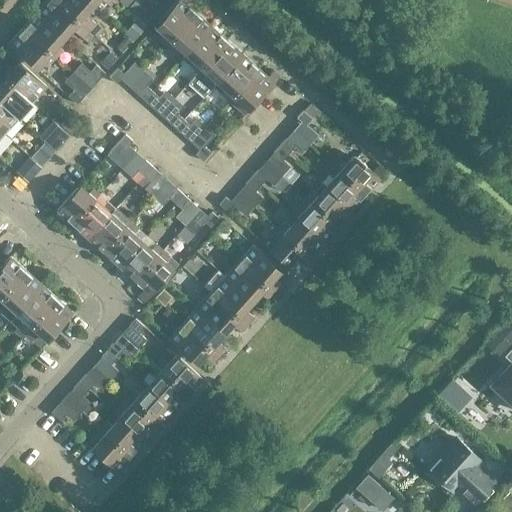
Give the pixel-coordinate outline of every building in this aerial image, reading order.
[(90,31),(55,0),(47,0),(37,12),(62,34),(70,26),(83,38),(90,31)] [(90,3),(86,0),(55,0),(90,31),(96,24),(83,11),(90,3)] [(177,0),(157,23),(158,23),(173,37),(196,12),(186,3),(188,0),(177,0)] [(62,34),(37,12),(23,27),(55,56),(62,49),(54,43),(62,34)] [(196,12),(173,37),(189,51),(212,26),(196,12)] [(197,72),(227,40),(212,26),(189,51),(182,58),(197,72)] [(55,56),(23,27),(9,43),(34,66),(41,57),(48,64),(55,56)] [(213,86),(243,54),(227,40),(197,72),(213,86)] [(229,100),(235,93),(258,68),(243,54),(213,86),(229,100)] [(46,86),(22,64),(14,72),(2,61),(0,63),(0,73),(32,102),(46,86)] [(96,64),(90,71),(99,79),(105,73),(96,64)] [(116,83),(120,79),(125,74),(117,68),(109,76),(116,83)] [(274,82),(258,68),(235,93),(251,108),(274,82)] [(32,102),(0,73),(0,85),(2,87),(0,88),(0,100),(18,117),(32,102)] [(153,91),(147,86),(138,95),(144,100),(153,91)] [(82,98),(73,90),(68,96),(77,104),(82,98)] [(150,106),(158,96),(153,91),(144,100),(150,106)] [(18,117),(0,100),(0,128),(4,132),(18,117)] [(303,110),(297,117),(306,125),(312,118),(303,110)] [(44,164),(76,123),(62,112),(43,136),(45,138),(32,154),(44,164)] [(184,119),(178,114),(170,123),(175,128),(184,119)] [(190,124),(184,119),(175,128),(181,134),(190,124)] [(124,150),(129,145),(133,141),(125,134),(117,143),(124,150)] [(285,139),(279,145),(289,154),(294,147),(285,139)] [(204,145),(199,150),(196,154),(203,161),(211,152),(204,145)] [(289,154),(279,145),(274,151),(283,159),(289,154)] [(30,155),(20,169),(30,177),(41,163),(30,155)] [(341,159),(334,166),(364,193),(379,177),(356,157),(348,165),(341,159)] [(146,161),(138,170),(145,176),(153,167),(146,161)] [(364,193),(334,166),(328,173),(335,180),(328,188),(327,188),(350,209),(364,193)] [(153,167),(145,176),(150,181),(159,172),(153,167)] [(261,185),(266,179),(257,171),(252,177),(261,185)] [(252,177),(246,183),(255,191),(261,185),(252,177)] [(77,187),(57,210),(73,224),(108,185),(100,179),(92,188),(92,187),(86,194),(77,187)] [(328,188),(322,183),(314,192),(313,190),(306,197),(336,224),(350,209),(327,188),(328,188)] [(108,185),(73,224),(88,238),(109,215),(116,208),(107,200),(114,192),(108,185)] [(177,189),(169,198),(175,203),(183,194),(177,189)] [(183,194),(175,203),(182,209),(190,200),(183,194)] [(234,205),(230,201),(226,196),(219,204),(228,212),(234,205)] [(336,224),(306,197),(300,205),(291,213),(299,220),(300,219),(323,240),(336,224)] [(212,212),(203,221),(211,227),(219,218),(212,212)] [(109,215),(88,238),(104,252),(131,222),(124,215),(117,222),(109,215)] [(285,222),(279,228),(309,255),(323,240),(300,219),(299,220),(292,228),(285,222)] [(131,222),(104,252),(119,266),(140,243),(132,235),(138,228),(131,222)] [(309,255),(279,228),(272,236),(279,242),(271,251),(294,271),(309,255)] [(140,243),(119,266),(135,280),(162,249),(155,243),(148,251),(140,243)] [(252,244),(238,260),(275,293),(281,286),(269,274),(277,266),(252,244)] [(162,249),(135,280),(151,294),(171,271),(163,264),(169,256),(162,249)] [(10,256),(0,267),(0,298),(26,270),(10,256)] [(238,260),(224,276),(248,298),(256,289),(269,300),(275,293),(238,260)] [(26,270),(0,298),(0,313),(10,302),(19,309),(41,284),(26,270)] [(248,298),(224,276),(218,270),(204,286),(210,291),(247,324),(253,317),(241,306),(248,298)] [(41,284),(19,309),(27,317),(15,331),(22,337),(57,298),(41,284)] [(210,291),(196,307),(221,329),(228,320),(240,331),(247,324),(210,291)] [(57,298),(22,337),(29,343),(41,330),(50,337),(73,312),(57,298)] [(196,307),(182,322),(219,355),(225,348),(213,337),(221,329),(196,307)] [(130,324),(139,333),(145,327),(135,318),(130,324)] [(182,322),(168,338),(192,360),(200,351),(212,363),(219,355),(182,322)] [(117,358),(122,352),(112,344),(107,349),(117,358)] [(503,394),(500,397),(511,402),(511,347),(504,356),(511,362),(492,384),(503,394)] [(102,356),(111,364),(117,358),(107,350),(102,356)] [(163,358),(156,365),(186,392),(200,376),(177,356),(170,364),(163,358)] [(186,392),(156,365),(150,372),(157,379),(149,387),(172,408),(186,392)] [(85,375),(79,381),(89,389),(94,383),(85,375)] [(461,408),(474,394),(454,376),(441,390),(461,408)] [(74,387),(83,395),(89,389),(79,381),(74,387)] [(135,389),(128,396),(158,423),(172,408),(149,387),(142,396),(135,389)] [(158,423),(128,396),(122,404),(129,410),(121,418),(144,439),(158,423)] [(60,421),(66,414),(56,406),(51,412),(60,421)] [(106,421),(100,427),(130,454),(144,439),(121,418),(113,427),(106,421)] [(130,454),(100,427),(93,435),(100,441),(93,450),(116,470),(130,454)] [(475,502),(494,481),(475,464),(480,459),(457,437),(428,469),(441,481),(441,484),(447,489),(450,489),(452,490),(456,485),(475,502)] [(498,482),(506,490),(511,483),(511,467),(498,482)] [(368,511),(381,511),(396,495),(369,471),(348,494),(368,511)]
